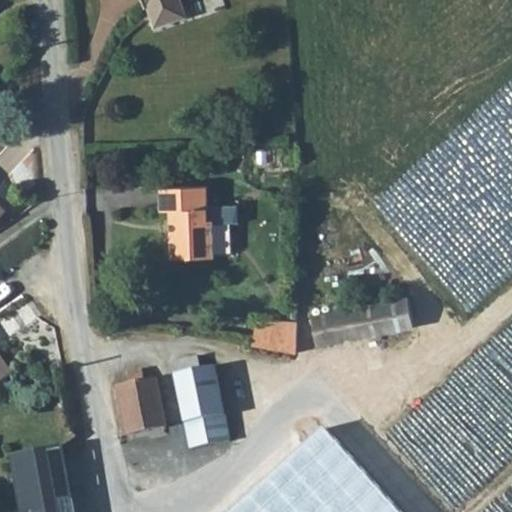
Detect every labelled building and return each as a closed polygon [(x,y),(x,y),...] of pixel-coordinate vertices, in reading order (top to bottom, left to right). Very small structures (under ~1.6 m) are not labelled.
[(144,0),(146,6),(150,4),(157,26),(186,17),(181,0),(144,0)] [(511,78),(374,197),(466,304),(511,264),(511,78)] [(206,187),(161,190),(161,212),(174,211),(175,230),(170,231),(172,258),(214,257),(212,220),(208,220),(206,187)] [(415,326),(409,297),(312,317),(318,347),(415,326)] [(259,320),(256,347),(298,352),(298,321),(298,319),(259,320)] [(455,511),(511,459),(511,322),(386,439),(454,511),(455,511)] [(0,383),(14,374),(1,356),(0,356),(0,383)] [(199,356),(177,360),(179,371),(201,367),(199,356)] [(229,439),(215,366),(176,373),(185,421),(213,416),(218,441),(229,439)] [(129,371),(131,382),(147,379),(144,367),(129,371)] [(156,378),(147,379),(131,382),(121,384),(131,435),(167,427),(156,378)] [(190,446),(218,441),(213,416),(185,421),(190,446)] [(398,511),(325,430),(233,511),(398,511)] [(21,511),(74,511),(62,449),(11,458),(21,511)] [(511,511),(511,479),(476,511),(511,511)]
